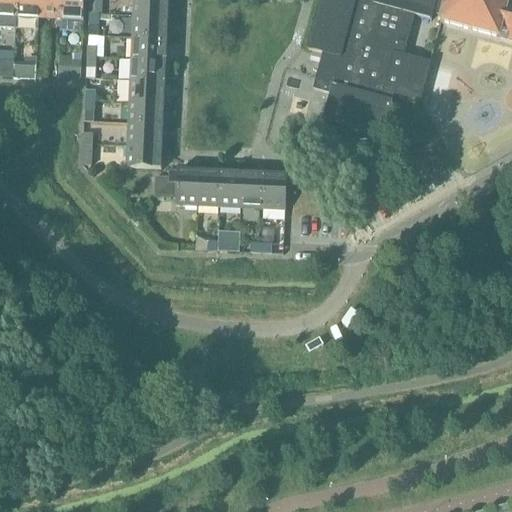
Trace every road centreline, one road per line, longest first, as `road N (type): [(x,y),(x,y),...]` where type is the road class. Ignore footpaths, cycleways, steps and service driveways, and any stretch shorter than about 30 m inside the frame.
road 1 (residential): [(295,254),(358,256),(511,169)]
road 2 (residential): [(309,0),(276,80),(256,162)]
